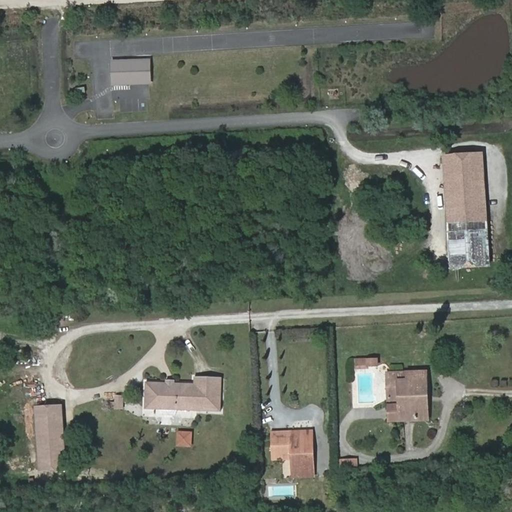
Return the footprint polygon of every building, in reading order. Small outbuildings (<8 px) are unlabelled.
[(435,22),(420,21),(419,36),(435,36),(435,22)] [(153,59),(112,61),(113,88),(153,86),(153,59)] [(494,266),(486,151),(447,153),(454,269),(494,266)] [(323,342),(295,342),(294,357),(310,358),(310,368),(323,368),(323,342)] [(343,362),(343,368),(364,367),(364,358),(346,359),(343,362)] [(424,369),(376,371),(377,398),(388,398),(388,423),(414,422),(413,388),(424,378),(424,369)] [(148,381),(146,408),(222,411),(223,378),(199,377),(198,384),(179,383),(179,379),(169,379),(168,382),(148,381)] [(125,395),(116,395),(116,402),(112,402),(112,407),(125,408),(125,395)] [(66,466),(62,402),(37,404),(41,468),(66,466)] [(178,430),(177,445),(193,447),(194,431),(178,430)] [(320,467),(318,431),(279,433),(281,470),(320,467)] [(340,467),(359,468),(359,458),(340,458),(340,467)]
